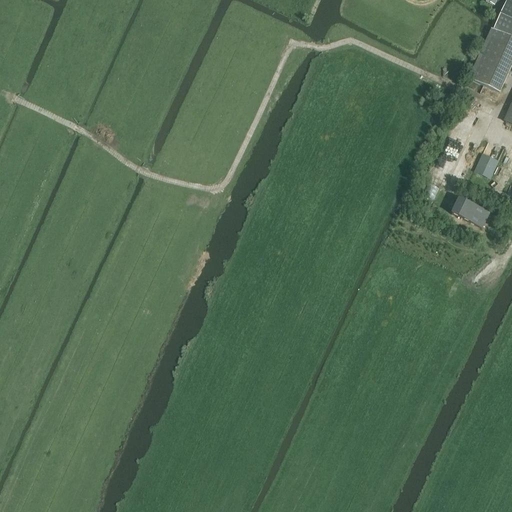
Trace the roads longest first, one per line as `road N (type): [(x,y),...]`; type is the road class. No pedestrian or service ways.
road 1 (track): [(0,95),(144,173),(208,192),(228,180),(292,41),(320,49),(352,41),(505,111)]
road 2 (track): [(430,511),(511,342)]
